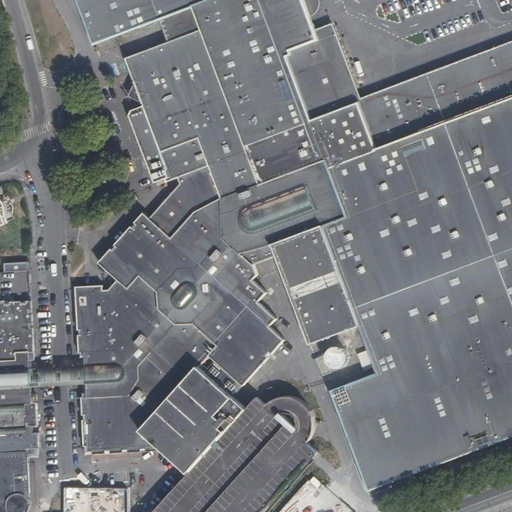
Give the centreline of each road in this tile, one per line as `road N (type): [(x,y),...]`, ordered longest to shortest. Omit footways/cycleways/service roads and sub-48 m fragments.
road 1 (residential): [(68,511),(53,213),(38,151)]
road 2 (residential): [(0,0),(38,151)]
